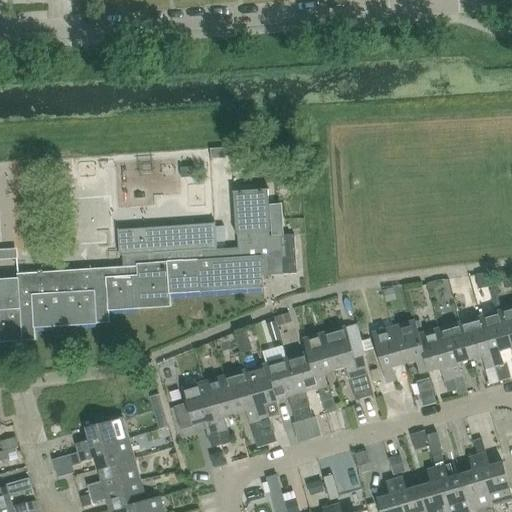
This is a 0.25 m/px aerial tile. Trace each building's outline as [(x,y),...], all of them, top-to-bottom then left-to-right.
[(180,169),(181,179),(195,178),(195,168),(180,169)] [(0,342),(34,340),(34,328),(109,323),(108,311),(170,306),(170,295),(263,289),(262,276),(296,274),(293,235),(269,237),(269,232),(272,232),(269,190),(232,193),(235,234),(238,234),(239,249),(216,251),(215,223),(213,223),(214,224),(118,230),(118,229),(117,229),(119,256),(122,256),(123,267),(44,272),(44,270),(40,270),(40,272),(19,274),(19,278),(0,279),(0,342)] [(511,287),(511,274),(511,272),(500,274),(503,289),(511,287)] [(476,276),(477,287),(492,285),(491,273),(476,276)] [(511,307),(502,311),(511,346),(511,307)] [(502,311),(480,317),(497,374),(499,382),(511,379),(506,363),(503,363),(500,350),(511,346),(502,311)] [(480,317),(459,323),(470,359),(483,355),(487,368),(489,376),(491,385),(499,382),(497,374),(480,317)] [(415,321),(393,327),(404,363),(416,360),(420,373),(429,370),(418,335),(419,334),(415,321)] [(459,323),(439,329),(457,391),(459,398),(468,395),(466,389),(462,375),(458,362),(470,359),(459,323)] [(363,358),(356,360),(346,327),(325,333),(334,365),(344,362),(349,379),(368,374),(363,358)] [(392,367),(404,363),(393,327),(372,333),(383,369),(387,382),(396,380),(392,367)] [(441,367),(445,380),(449,394),(457,391),(439,329),(419,334),(418,335),(429,370),(441,367)] [(235,335),(241,354),(252,351),(247,332),(235,335)] [(304,339),(308,352),(324,409),(334,407),(322,368),(334,365),(325,333),(304,339)] [(305,392),(318,388),(324,409),(308,352),(287,359),(305,421),(313,418),(305,392)] [(288,396),(292,411),(296,423),(305,421),(287,359),(266,365),(276,400),(288,396)] [(266,365),(245,371),(264,436),(274,433),(264,400),(275,396),(276,400),(266,365)] [(245,371),(224,377),(234,408),(245,405),(250,423),(254,439),(264,436),(245,371)] [(231,440),(227,429),(222,411),(234,408),(224,377),(204,383),(221,442),(231,440)] [(183,389),(188,403),(174,407),(181,430),(205,423),(208,435),(211,445),(221,442),(204,383),(183,389)] [(436,400),(434,391),(422,394),(425,403),(436,400)] [(77,445),(79,453),(129,439),(123,417),(86,427),(90,441),(77,445)] [(426,440),(424,430),(410,435),(414,448),(424,445),(423,441),(426,440)] [(15,439),(0,443),(0,447),(1,452),(7,451),(18,448),(15,439)] [(95,458),(99,470),(135,460),(129,439),(79,453),(82,462),(95,458)] [(0,452),(0,461),(0,462),(9,460),(7,451),(1,452),(0,452)] [(365,451),(354,454),(360,474),(371,471),(365,451)] [(225,465),(222,452),(216,454),(212,461),(213,468),(225,465)] [(486,453),(478,455),(492,505),(511,498),(511,493),(503,462),(490,466),(486,453)] [(473,471),(461,475),(472,511),(492,505),(478,455),(469,458),(473,471)] [(399,457),(389,460),(394,476),(404,473),(399,457)] [(89,486),(91,495),(140,481),(135,460),(99,470),(102,482),(89,486)] [(445,465),(436,467),(449,511),(466,511),(472,511),(461,475),(448,478),(445,465)] [(432,483),(419,487),(426,511),(449,511),(436,467),(428,470),(432,483)] [(403,477),(395,479),(404,511),(426,511),(419,487),(407,490),(403,477)] [(0,497),(10,495),(32,489),(29,479),(28,479),(0,487),(0,497)] [(404,511),(395,479),(386,482),(390,495),(378,499),(381,511),(404,511)] [(107,500),(110,511),(146,501),(140,481),(91,495),(94,504),(107,500)] [(309,497),(324,493),(321,481),(306,485),(309,497)] [(10,495),(0,497),(0,511),(29,511),(37,509),(35,502),(27,504),(14,508),(10,495)] [(94,505),(94,504),(91,495),(80,498),(82,508),(94,505)] [(164,511),(160,497),(146,501),(110,511),(164,511)]
